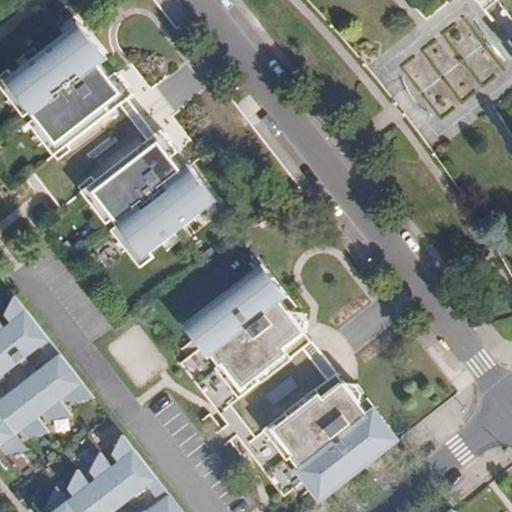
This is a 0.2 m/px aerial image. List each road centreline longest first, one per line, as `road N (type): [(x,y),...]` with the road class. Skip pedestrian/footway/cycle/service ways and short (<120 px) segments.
road 1 (residential): [(511,405),(197,0)]
road 2 (residential): [(381,511),(511,414)]
